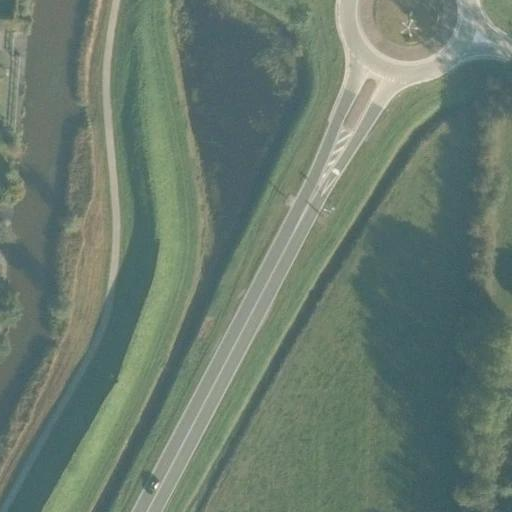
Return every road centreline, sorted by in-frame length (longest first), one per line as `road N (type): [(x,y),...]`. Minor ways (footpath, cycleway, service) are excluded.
road 1 (secondary): [(306,209),(148,511)]
road 2 (secondary): [(306,209),(398,74)]
road 3 (secondary): [(363,56),(306,209)]
